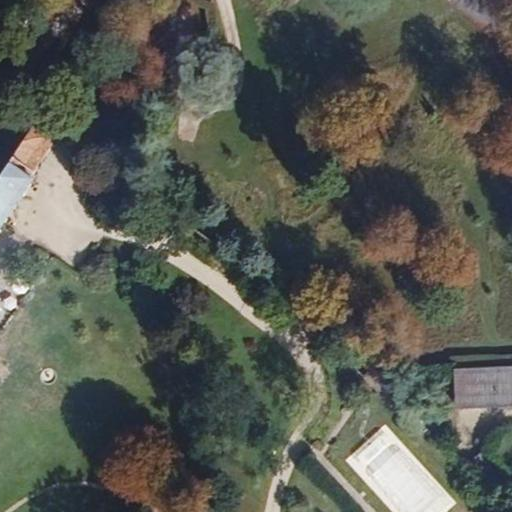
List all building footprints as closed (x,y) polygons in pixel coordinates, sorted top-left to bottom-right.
[(172,25),(148,3),(119,36),(142,57),(172,25)] [(91,44),(143,76),(149,64),(105,24),(91,44)] [(8,163),(30,177),(55,140),(32,126),(8,163)] [(27,181),(30,177),(8,163),(5,167),(27,181)] [(30,184),(5,167),(0,174),(0,226),(0,227),(30,184)] [(401,418),(412,407),(377,368),(368,359),(362,365),(370,373),(364,378),(401,418)] [(511,367),(454,370),(455,407),(511,404),(511,367)] [(401,418),(407,424),(418,413),(412,407),(401,418)]
